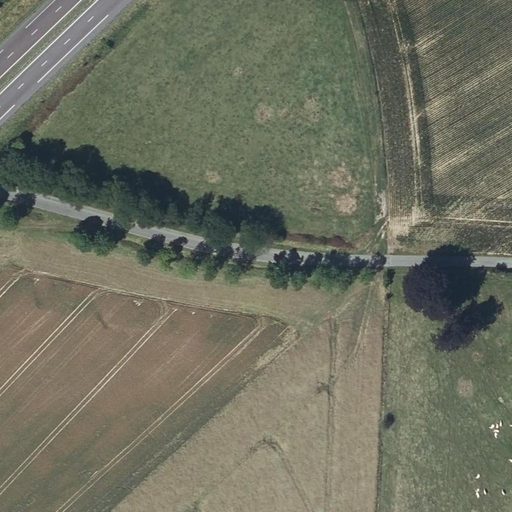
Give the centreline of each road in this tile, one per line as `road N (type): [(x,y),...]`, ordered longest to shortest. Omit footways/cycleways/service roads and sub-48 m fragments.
road 1 (tertiary): [(511,263),(250,251),(0,186)]
road 2 (motorway): [(0,107),(113,0)]
